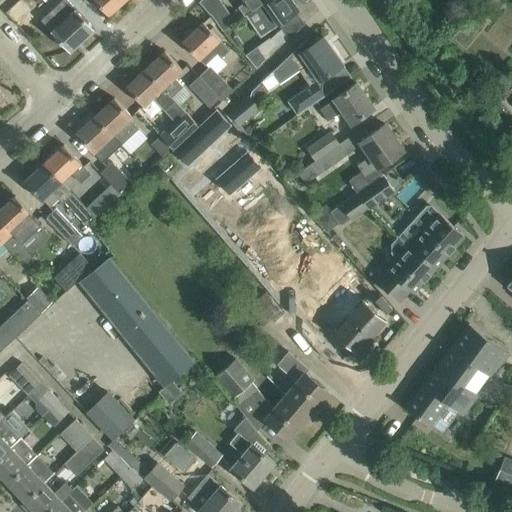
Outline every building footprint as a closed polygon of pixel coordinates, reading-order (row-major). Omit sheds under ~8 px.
[(94,29),(66,0),(61,0),(43,17),(54,29),(51,31),(70,51),(94,29)] [(94,0),(108,15),(124,0),(94,0)] [(255,7),(265,0),(243,0),(244,2),(237,7),(244,15),(255,7)] [(298,10),(291,0),(265,0),(255,7),(264,20),(271,15),(278,24),(298,10)] [(222,4),(210,13),(222,30),(235,21),(223,4),(222,4)] [(221,58),(229,50),(202,22),(193,31),(189,29),(183,35),(184,39),(182,41),(204,64),(216,53),(221,58)] [(251,40),(265,60),(288,38),(281,27),(280,27),(281,28),(269,40),(264,32),(251,40)] [(283,60),(272,71),(277,79),(280,83),(300,69),(308,63),(319,80),(326,75),(327,75),(342,64),(323,36),(314,42),(309,36),(283,60)] [(145,69),(171,97),(182,86),(174,77),(182,69),(164,51),(145,69)] [(221,101),(232,90),(209,66),(198,77),(218,99),(221,101)] [(143,105),(152,97),(164,110),(174,101),(171,97),(145,69),(125,87),(143,105)] [(218,99),(198,77),(188,86),(209,107),(218,99)] [(342,110),(351,123),(373,108),(356,83),(319,109),(327,120),(342,110)] [(310,86),(288,102),(295,112),(318,97),(310,86)] [(249,95),(228,112),(238,124),(259,107),(249,95)] [(138,128),(129,118),(131,116),(114,98),(94,116),(122,145),(138,128)] [(215,109),(172,149),(187,165),(189,163),(198,173),(216,156),(207,146),(230,125),(215,109)] [(185,112),(160,136),(169,145),(171,148),(196,125),(185,112)] [(128,152),(122,145),(94,116),(75,134),(98,158),(107,151),(118,162),(128,152)] [(368,135),(358,142),(360,145),(369,157),(356,166),(360,172),(348,180),(357,192),(380,176),(375,169),(402,150),(384,124),(368,135)] [(306,149),(308,152),(314,160),(337,145),(329,133),(306,149)] [(160,136),(151,144),(151,145),(157,152),(159,154),(162,157),(171,148),(169,145),(160,136)] [(60,181),(69,172),(80,183),(90,174),(79,162),(80,162),(63,144),(43,163),(60,181)] [(337,145),(314,160),(322,171),(344,156),(337,145)] [(247,152),(216,178),(229,193),(260,167),(247,152)] [(112,161),(100,173),(104,176),(112,185),(121,195),(133,184),(112,161)] [(97,218),(79,200),(60,181),(43,163),(23,182),(40,199),(42,197),(50,206),(58,198),(62,202),(64,201),(89,226),(97,218)] [(426,163),(412,173),(434,192),(441,184),(426,163)] [(380,176),(357,192),(356,193),(367,207),(368,209),(394,191),(383,174),(380,176)] [(112,185),(102,194),(112,204),(121,195),(112,185)] [(351,219),(367,207),(356,193),(340,205),(351,219)] [(0,209),(0,219),(21,243),(31,233),(27,229),(35,220),(30,215),(31,213),(15,195),(0,209)] [(82,236),(56,209),(46,217),(72,245),(82,236)] [(426,229),(411,246),(410,246),(434,268),(464,236),(440,214),(426,229)] [(335,331),(334,332),(357,353),(385,321),(362,301),(360,303),(353,296),(363,288),(339,260),(337,262),(332,256),(336,253),(308,215),(301,221),(326,250),(318,257),(329,269),(323,275),(321,274),(314,281),(322,289),(328,283),(346,303),(327,325),(335,331)] [(42,264),(21,243),(0,219),(0,243),(1,242),(13,254),(15,251),(35,271),(42,264)] [(409,289),(412,292),(434,268),(410,246),(411,246),(399,235),(391,244),(391,253),(398,260),(390,269),(388,268),(376,280),(399,301),(409,289)] [(62,268),(54,276),(66,290),(92,266),(79,252),(70,261),(62,268)] [(194,362),(110,257),(80,281),(164,386),(194,362)] [(26,297),(41,312),(52,302),(37,287),(26,297)] [(282,313),(265,293),(245,310),(262,329),(282,313)] [(0,344),(3,348),(40,313),(26,299),(0,324),(0,344)] [(490,377),(508,353),(468,323),(437,365),(475,393),(488,375),(490,377)] [(235,405),(248,421),(256,431),(267,419),(289,438),(308,415),(285,395),(273,409),(251,382),(254,379),(236,358),(235,358),(220,341),(200,358),(233,397),(234,396),(239,401),(235,405)] [(305,373),(309,369),(287,351),(276,364),(297,381),(285,395),(308,415),(328,392),(305,373)] [(22,362),(8,375),(28,395),(41,383),(22,362)] [(437,365),(406,408),(429,425),(446,402),(463,414),(477,395),(475,393),(437,365)] [(58,400),(48,389),(38,398),(48,409),(58,400)] [(134,418),(108,390),(85,412),(112,440),(134,418)] [(58,400),(48,409),(42,415),(53,426),(69,411),(58,400)] [(75,418),(62,431),(79,449),(83,445),(92,436),(79,422),(75,418)] [(0,421),(0,455),(19,437),(2,419),(0,421)] [(242,452),(230,467),(253,487),(274,462),(265,454),(271,447),(256,431),(248,421),(230,442),(242,452)] [(221,454),(195,431),(185,443),(211,466),(221,454)] [(92,436),(83,445),(79,449),(64,463),(75,475),(104,448),(92,436)] [(36,455),(19,437),(0,455),(0,476),(7,483),(36,455)] [(176,443),(164,457),(184,474),(196,460),(176,443)] [(130,468),(113,449),(103,459),(121,477),(130,468)] [(144,477),(145,476),(171,498),(183,484),(157,462),(150,470),(125,449),(120,455),(144,477)] [(53,473),(36,455),(7,483),(24,501),(44,482),(53,473)] [(511,460),(503,456),(494,479),(511,486),(511,460)] [(130,468),(121,477),(131,488),(141,479),(130,468)] [(220,487),(206,475),(187,497),(203,511),(231,511),(240,502),(221,485),(220,487)] [(54,492),(44,482),(24,501),(20,505),(26,511),(47,511),(72,489),(65,482),(54,492)] [(47,511),(83,511),(85,510),(93,503),(76,486),(72,489),(47,511)]
